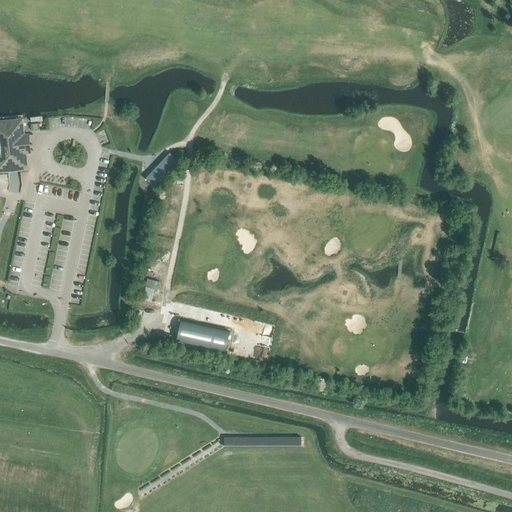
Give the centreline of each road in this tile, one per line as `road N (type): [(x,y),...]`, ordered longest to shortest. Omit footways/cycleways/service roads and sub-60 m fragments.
road 1 (unclassified): [(334,418),(0,341)]
road 2 (unclassified): [(334,418),(344,448),(368,460),(511,496)]
road 3 (unclassified): [(511,462),(334,418)]
